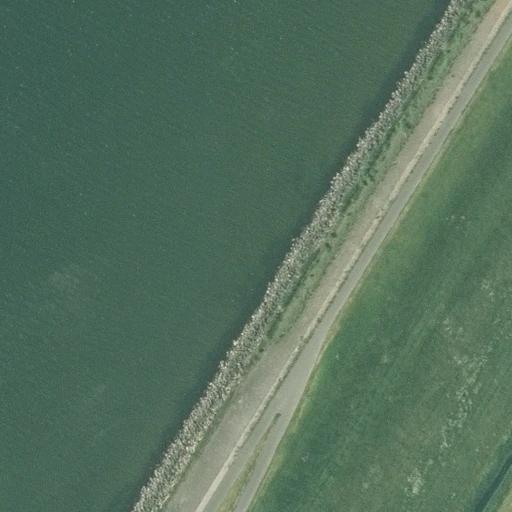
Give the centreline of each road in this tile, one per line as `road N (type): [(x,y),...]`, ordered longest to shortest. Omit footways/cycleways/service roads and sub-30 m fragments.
road 1 (unclassified): [(297,368),(511,19)]
road 2 (unclassified): [(208,511),(297,368)]
road 3 (unclassified): [(237,511),(297,368)]
